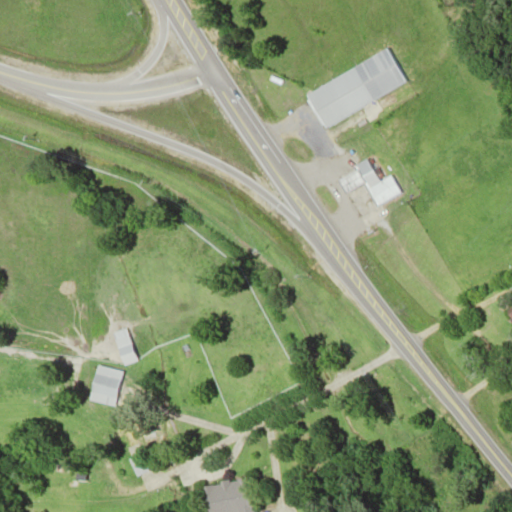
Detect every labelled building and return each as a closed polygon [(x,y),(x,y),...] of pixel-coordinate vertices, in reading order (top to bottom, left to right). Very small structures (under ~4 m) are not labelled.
[(404,85),(387,51),(304,92),(321,126),(404,85)] [(373,206),(398,194),(389,176),(376,182),(365,160),(351,166),(354,172),(337,180),(343,192),(362,183),(373,206)] [(511,302),(503,306),(511,324),(511,302)] [(110,332),(120,365),(133,361),(123,328),(110,332)] [(86,401),(112,407),(120,371),(95,366),(86,401)] [(128,460),(136,475),(146,470),(141,462),(140,463),(136,456),(128,460)] [(203,511),(252,511),(246,477),(199,487),(203,511)]
